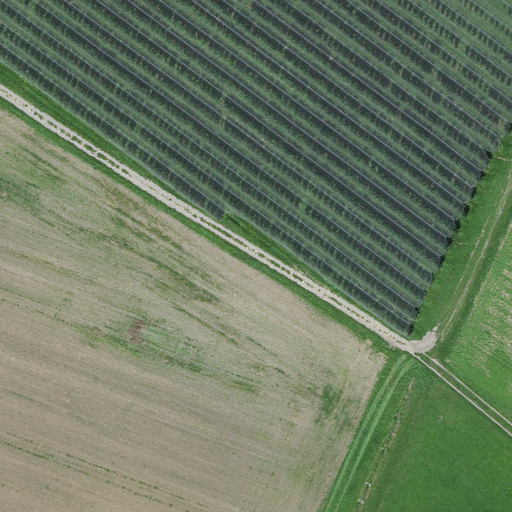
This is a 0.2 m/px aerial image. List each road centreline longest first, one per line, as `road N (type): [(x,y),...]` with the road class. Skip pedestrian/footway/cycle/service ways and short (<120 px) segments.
road 1 (track): [(430,362),(0,85)]
road 2 (track): [(347,511),(511,193)]
